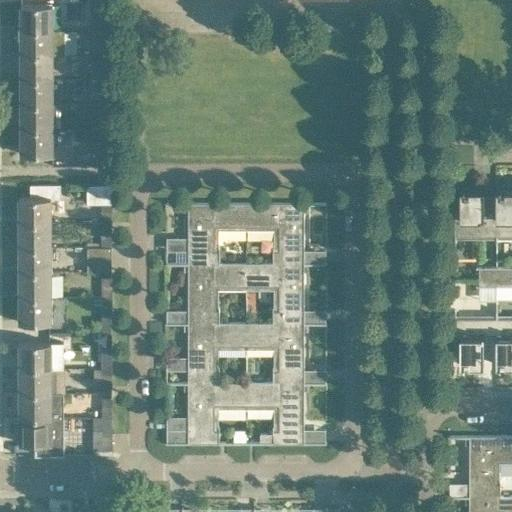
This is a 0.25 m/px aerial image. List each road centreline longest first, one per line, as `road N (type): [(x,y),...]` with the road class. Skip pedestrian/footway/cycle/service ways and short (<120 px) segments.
road 1 (residential): [(347,464),(350,176),(168,171),(148,176),(139,190),(138,471)]
road 2 (residential): [(138,471),(319,471),(347,464)]
road 3 (residential): [(0,471),(138,471)]
road 4 (residential): [(427,471),(432,413),(511,405)]
